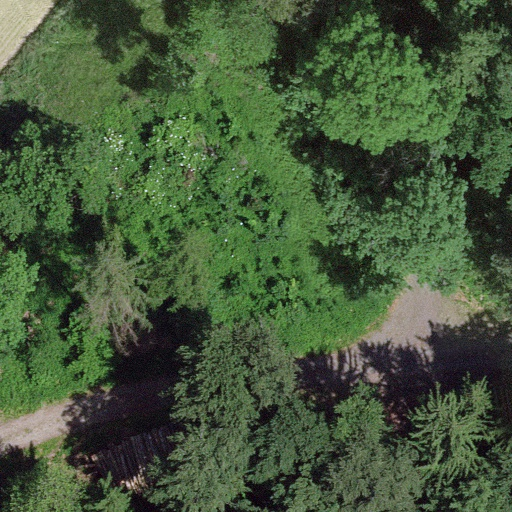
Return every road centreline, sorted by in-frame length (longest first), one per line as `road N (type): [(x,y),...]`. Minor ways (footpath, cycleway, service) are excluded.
road 1 (track): [(0,437),(61,413),(190,382),(434,345)]
road 2 (track): [(511,83),(462,142),(440,193),(434,345)]
